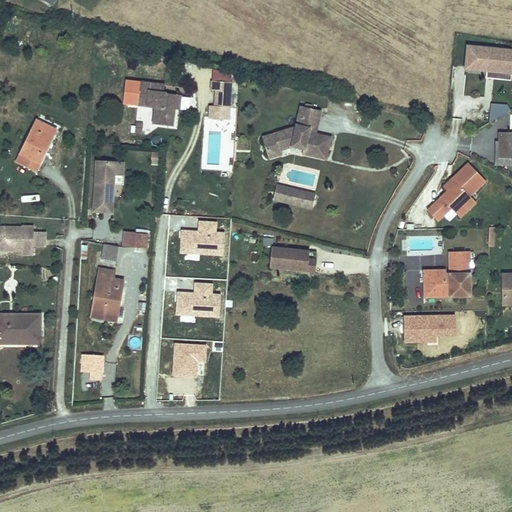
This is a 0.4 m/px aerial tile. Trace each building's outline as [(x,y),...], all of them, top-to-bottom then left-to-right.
[(511,73),(511,51),(468,49),(467,70),(468,70),(488,71),(488,72),(511,73)] [(214,72),(213,81),(231,82),(231,73),(214,72)] [(511,81),(511,73),(488,72),(487,80),(511,81)] [(162,82),(144,81),(142,104),(158,105),(157,116),(166,117),(166,123),(179,123),(180,106),(180,98),(177,98),(177,93),(168,92),(161,92),(162,82)] [(213,81),(211,81),(211,91),(217,91),(230,92),(231,82),(213,81)] [(229,106),(230,92),(217,91),(216,105),(229,106)] [(511,110),(508,105),(491,104),(490,123),(511,110)] [(229,106),(216,105),(210,105),(209,117),(228,119),(229,106)] [(320,113),(311,111),(312,108),(305,106),(304,110),(303,109),(299,128),(297,127),(296,130),(274,136),(277,144),(265,147),(270,161),(282,157),(280,152),(292,148),(304,151),(304,156),(327,160),(331,139),(315,136),(312,135),(313,131),(317,130),(320,113)] [(57,129),(36,119),(15,162),(37,172),(57,129)] [(511,133),(499,134),(498,158),(511,158),(511,133)] [(277,144),(274,136),(263,140),(265,147),(277,144)] [(158,145),(138,144),(137,152),(143,153),(144,149),(158,149),(158,145)] [(115,184),(116,176),(124,177),(125,165),(98,163),(95,213),(113,214),(114,203),(114,199),(115,184)] [(487,182),(470,164),(454,180),(458,184),(449,192),(442,199),(429,212),(439,222),(452,209),(461,219),(470,211),(464,204),(471,197),(487,182)] [(458,184),(454,180),(445,188),(449,192),(458,184)] [(290,205),(292,191),(279,188),(277,202),(290,205)] [(317,196),(292,191),(290,205),(314,210),(317,196)] [(477,204),(471,197),(464,204),(470,211),(477,204)] [(182,230),(181,251),(224,254),(225,232),(215,232),(216,222),(200,221),(199,231),(182,230)] [(494,246),(495,226),(488,225),(486,246),(494,246)] [(35,248),(35,233),(35,229),(24,229),(0,229),(0,251),(5,252),(5,249),(9,249),(9,252),(24,252),(24,256),(35,256),(35,248)] [(44,248),(44,233),(35,233),(35,248),(44,248)] [(151,237),(135,235),(134,250),(150,251),(151,237)] [(87,259),(88,244),(81,244),(80,259),(87,259)] [(120,248),(108,246),(106,260),(118,262),(120,248)] [(313,255),(275,250),(272,271),(292,273),(292,271),(298,272),(298,274),(310,275),(313,255)] [(470,294),(469,251),(450,252),(451,273),(446,273),(446,269),(433,270),(433,279),(424,279),(425,291),(447,290),(447,289),(451,289),(451,294),(470,294)] [(320,255),(313,255),(310,275),(318,276),(320,255)] [(114,272),(99,269),(91,316),(115,320),(122,280),(112,279),(114,272)] [(433,279),(433,270),(424,270),(424,279),(433,279)] [(177,313),(220,316),(221,295),(212,294),(212,284),(196,283),(195,293),(179,292),(177,313)] [(404,316),(405,341),(427,340),(427,334),(454,334),(453,315),(404,316)] [(41,318),(0,319),(0,345),(21,346),(21,340),(42,339),(41,318)] [(205,347),(174,345),(173,369),(175,369),(175,376),(196,377),(197,362),(204,362),(205,347)] [(82,355),(81,372),(90,372),(89,379),(102,380),(103,356),(82,355)]
